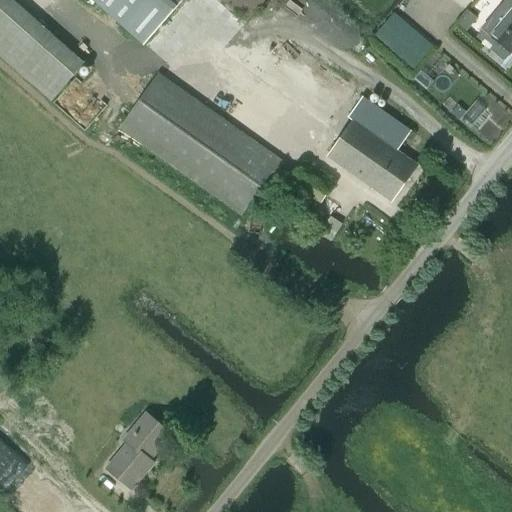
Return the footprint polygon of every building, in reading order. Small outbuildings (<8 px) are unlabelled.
[(95,0),(144,43),(182,0),(95,0)] [(220,0),(247,22),(265,0),(220,0)] [(511,0),(506,0),(482,29),(490,36),(483,44),(502,60),(509,52),(511,54),(511,0)] [(32,18),(0,53),(0,57),(51,102),(84,64),(32,18)] [(278,193),(294,170),(159,74),(120,129),(241,214),(263,183),(278,193)] [(326,157),(391,202),(417,166),(397,152),(411,132),(362,97),(347,118),(352,121),(326,157)] [(294,184),(321,203),(333,184),(307,166),(294,184)] [(330,217),(318,234),(330,242),(342,225),(330,217)] [(171,435),(146,414),(124,441),(128,444),(107,469),(132,490),(153,463),(150,460),(171,435)]
